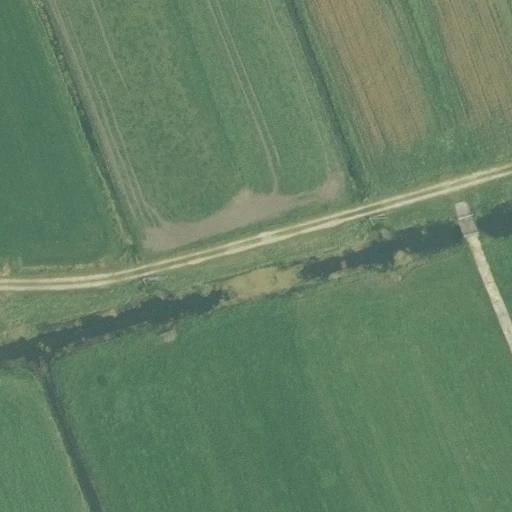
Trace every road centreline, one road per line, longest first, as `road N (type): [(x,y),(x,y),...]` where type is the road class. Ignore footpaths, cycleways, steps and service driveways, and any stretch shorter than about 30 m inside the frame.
road 1 (track): [(449,175),(107,268),(0,271)]
road 2 (track): [(449,175),(511,337)]
